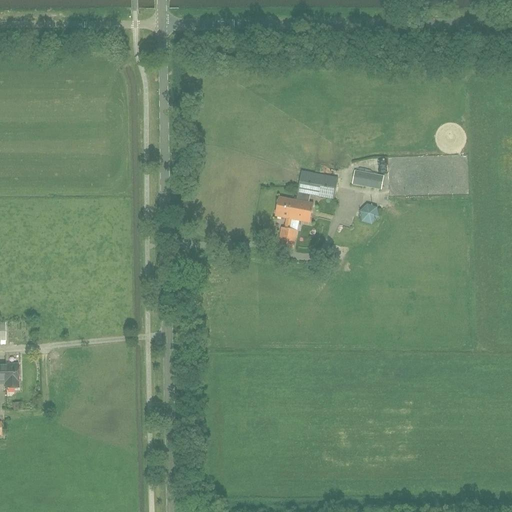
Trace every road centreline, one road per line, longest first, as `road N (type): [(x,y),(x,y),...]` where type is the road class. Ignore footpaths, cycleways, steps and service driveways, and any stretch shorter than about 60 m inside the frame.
road 1 (tertiary): [(171,511),(163,24)]
road 2 (unclassified): [(511,22),(163,24)]
road 3 (unclassified): [(0,25),(163,24)]
